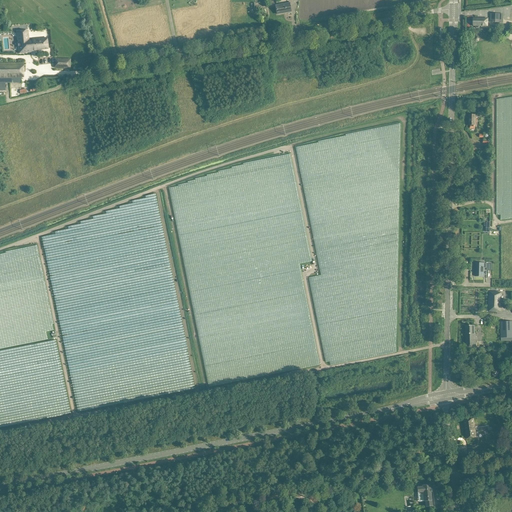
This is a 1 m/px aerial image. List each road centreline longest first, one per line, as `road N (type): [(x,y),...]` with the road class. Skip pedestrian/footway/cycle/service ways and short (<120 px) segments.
road 1 (tertiary): [(0,487),(445,396)]
road 2 (unclassified): [(42,69),(120,69),(454,9)]
road 3 (tertiary): [(445,396),(454,9)]
road 4 (unknown): [(452,463),(438,433),(418,420),(317,447)]
